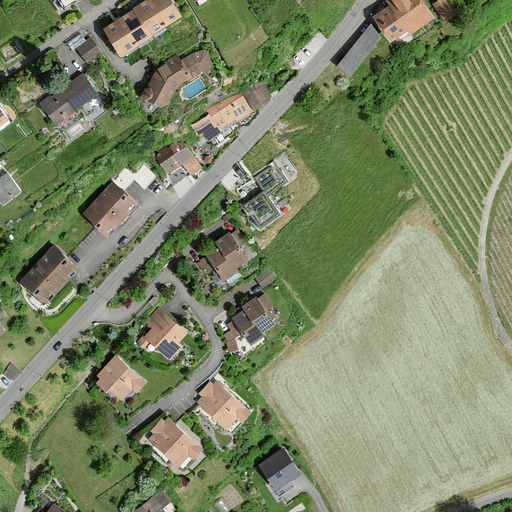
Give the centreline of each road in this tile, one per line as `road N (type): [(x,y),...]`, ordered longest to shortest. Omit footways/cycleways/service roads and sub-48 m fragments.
road 1 (tertiary): [(365,0),(331,47),(89,307)]
road 2 (residential): [(142,422),(212,363),(214,335),(171,277),(124,315),(89,307)]
road 3 (track): [(511,346),(482,263),(491,194),(511,153)]
road 4 (residential): [(117,0),(0,79)]
road 5 (tertiary): [(89,307),(0,407)]
